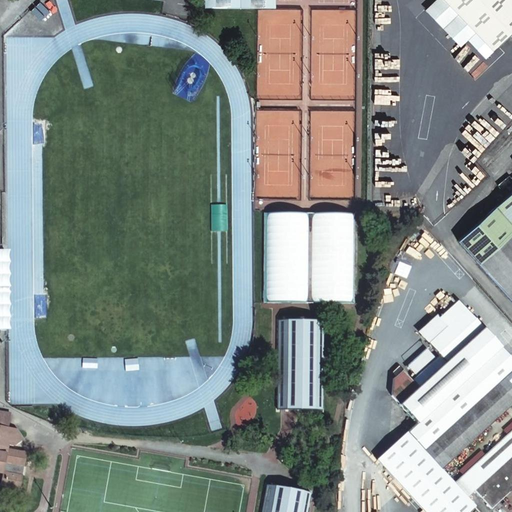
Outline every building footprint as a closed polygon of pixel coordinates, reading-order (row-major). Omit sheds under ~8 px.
[(511,4),(508,0),(440,0),(490,53),(511,32),(511,4)] [(511,191),(458,240),(511,300),(511,191)] [(264,294),(354,294),(355,204),(265,203),(264,294)] [(453,390),(500,347),(458,301),(439,319),(447,327),(428,344),(439,356),(421,373),(427,380),(418,388),(412,381),(402,370),(393,379),(391,396),(416,423),(453,390)] [(447,327),(439,319),(421,336),(428,344),(447,327)] [(323,320),(281,320),(281,409),(323,409),(323,320)] [(416,423),(407,432),(424,451),(511,369),(511,359),(500,347),(453,390),(416,423)] [(494,422),(511,405),(511,369),(424,451),(441,470),(488,427),(493,432),(499,427),(494,422)] [(421,373),(412,381),(418,388),(427,380),(421,373)] [(0,472),(2,473),(0,484),(20,488),(26,454),(6,451),(7,444),(12,445),(23,439),(16,429),(6,428),(7,416),(0,414),(0,472)] [(466,497),(474,490),(511,455),(511,429),(453,483),(466,497)] [(423,511),(469,511),(475,507),(466,497),(453,483),(441,470),(424,451),(407,432),(376,460),(423,511)] [(511,489),(511,455),(474,490),(491,509),(511,489)] [(306,511),(310,493),(267,485),(262,511),(306,511)]
